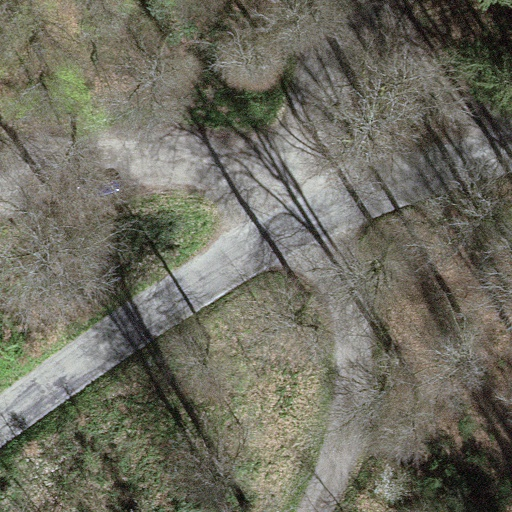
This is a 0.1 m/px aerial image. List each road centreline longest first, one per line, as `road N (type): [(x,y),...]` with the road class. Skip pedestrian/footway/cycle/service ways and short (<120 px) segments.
road 1 (track): [(0,180),(180,166),(249,182),(302,217),(334,282),(346,381),(336,463),(313,511)]
road 2 (unclassified): [(511,149),(302,217),(0,424)]
road 3 (track): [(391,0),(398,183)]
